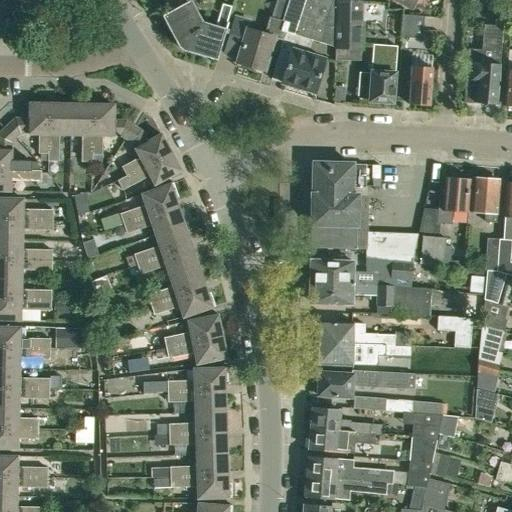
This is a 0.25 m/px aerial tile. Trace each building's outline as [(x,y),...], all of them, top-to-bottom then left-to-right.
[(191,0),(188,1),(187,0),(167,0),(173,9),(161,16),(178,46),(182,50),(186,51),(191,35),(201,23),(193,10),(202,5),(199,0),(191,0)] [(228,37),(223,54),(237,58),(236,62),(237,62),(263,70),(273,37),(278,39),(280,30),(285,32),(286,31),(294,33),(296,24),(298,25),(301,16),(298,15),(302,0),(288,0),(282,20),(272,17),(268,16),(263,34),(247,29),(249,21),(234,17),(228,37)] [(296,24),(294,33),(311,38),(311,39),(320,42),(326,23),(333,0),(302,0),(298,15),(301,16),(298,25),(296,24)] [(333,0),(326,23),(320,42),(335,46),(335,42),(335,23),(335,0),(333,0)] [(335,46),(334,59),(360,60),(362,18),(362,0),(337,0),(335,0),(335,23),(335,42),(335,46)] [(226,22),(231,6),(221,4),(214,27),(201,23),(191,35),(186,51),(216,60),(227,22),(226,22)] [(403,15),(401,37),(415,38),(422,39),(424,16),(416,16),(403,15)] [(463,102),(464,102),(496,104),(503,26),(484,24),(481,49),(467,48),(463,102)] [(279,53),(271,79),(281,82),(314,92),(324,59),(306,53),(311,39),(311,38),(294,33),(286,31),(285,32),(280,47),(279,53)] [(392,102),(396,52),(396,47),(373,45),(370,75),(360,74),(358,99),(368,100),(368,101),(393,103),(393,102),(392,102)] [(428,106),(431,68),(411,66),(399,66),(397,97),(408,97),(408,104),(428,106)] [(48,156),(49,103),(29,103),(28,118),(15,118),(7,125),(17,135),(20,132),(38,132),(37,155),(48,156)] [(70,134),(71,104),(49,103),(48,156),(48,162),(59,162),(59,156),(59,134),(70,134)] [(70,134),(82,134),(81,162),(92,162),(92,157),(92,134),(93,104),(71,104),(70,134)] [(119,134),(123,137),(131,124),(125,120),(113,120),(113,105),(93,104),(92,134),(92,157),(102,157),(103,134),(119,134)] [(127,139),(135,126),(131,124),(123,137),(127,139)] [(14,138),(17,135),(7,125),(4,128),(14,138)] [(126,175),(170,152),(161,134),(147,141),(141,130),(135,126),(127,139),(131,141),(138,155),(121,165),(126,175)] [(10,142),(14,138),(4,128),(0,131),(0,169),(31,170),(31,159),(10,159),(10,142)] [(117,180),(122,188),(148,174),(154,184),(180,170),(170,152),(126,175),(117,180)] [(365,187),(365,164),(352,164),(352,163),(319,163),(313,169),(312,193),(351,195),(352,187),(365,187)] [(41,170),(31,170),(0,169),(0,190),(10,190),(10,178),(40,179),(41,170)] [(419,232),(418,234),(422,235),(420,262),(442,264),(444,237),(438,236),(439,222),(451,223),(452,210),(467,211),(468,199),(470,180),(469,179),(467,177),(459,177),(457,179),(445,178),(444,194),(440,194),(438,210),(423,208),(419,232)] [(498,194),(496,191),(497,179),(475,177),(472,212),(486,213),(485,221),(496,221),(498,194)] [(123,222),(177,204),(174,196),(177,195),(173,182),(141,193),(145,205),(120,213),(123,222)] [(499,238),(497,271),(511,275),(511,260),(511,244),(511,182),(509,182),(508,195),(505,197),(503,225),(502,238),(499,237),(499,238)] [(351,195),(312,193),(311,193),(310,247),(365,249),(365,257),(412,262),(419,230),(368,231),(368,195),(357,195),(351,195)] [(53,211),(22,210),(22,198),(0,197),(0,218),(53,220),(53,211)] [(155,234),(184,225),(177,204),(123,222),(126,232),(151,224),(155,234)] [(53,228),(53,220),(0,218),(0,238),(21,239),(22,228),(53,228)] [(133,264),(141,262),(190,245),(184,225),(155,234),(158,245),(130,255),(133,264)] [(487,237),(485,270),(497,271),(499,238),(499,237),(487,237)] [(21,250),(21,239),(0,238),(0,258),(52,260),(52,251),(21,250)] [(168,275),(197,265),(190,245),(141,262),(144,271),(165,264),(168,275)] [(410,286),(412,262),(365,257),(365,271),(353,270),(353,260),(314,259),(310,263),(309,281),(378,283),(378,284),(393,284),(410,286)] [(52,268),(52,260),(0,258),(0,278),(20,279),(21,268),(52,268)] [(154,302),(204,286),(197,265),(168,275),(172,286),(151,293),(154,302)] [(507,275),(492,271),(483,300),(498,304),(507,275)] [(108,275),(93,280),(100,298),(115,293),(108,275)] [(20,290),(20,279),(0,278),(0,298),(51,300),(51,291),(20,290)] [(378,284),(378,283),(309,281),(309,298),(312,302),(352,303),(352,294),(376,294),(376,304),(376,313),(392,313),(432,315),(433,289),(410,286),(393,284),(378,284)] [(158,312),(178,305),(182,316),(214,306),(210,293),(207,294),(204,286),(154,302),(158,312)] [(51,308),(51,300),(0,298),(0,319),(19,320),(20,308),(51,308)] [(480,326),(486,328),(503,333),(508,318),(485,311),(480,326)] [(170,346),(221,336),(217,314),(187,321),(190,332),(168,337),(170,346)] [(468,316),(441,315),(436,315),(436,331),(456,332),(455,348),(467,349),(468,316)] [(363,323),(352,323),(320,322),(320,326),(317,328),(317,333),(320,334),(319,343),(377,344),(393,345),(393,335),(363,334),(363,323)] [(52,340),(19,339),(19,327),(0,326),(0,347),(51,348),(52,340)] [(498,352),(503,333),(486,328),(477,359),(482,360),(499,365),(502,354),(498,352)] [(86,331),(55,330),(55,346),(86,347),(86,331)] [(221,336),(170,346),(172,356),(194,352),(196,364),(226,357),(221,336)] [(393,345),(377,344),(319,343),(319,351),(317,353),(317,358),(319,359),(319,364),(351,365),(351,354),(376,355),(412,356),(412,346),(393,345)] [(51,357),(51,348),(0,347),(0,367),(18,368),(19,356),(51,357)] [(496,375),(499,365),(482,360),(479,371),(496,375)] [(18,379),(18,368),(0,367),(0,387),(50,388),(51,380),(18,379)] [(171,391),(224,389),(224,381),(227,381),(226,367),(193,368),(193,380),(171,381),(171,391)] [(414,387),(414,372),(351,369),(351,373),(318,372),(318,382),(315,382),(315,392),(317,392),(317,395),(350,396),(351,384),(414,387)] [(50,397),(50,388),(0,387),(0,407),(18,408),(18,396),(50,397)] [(194,412),(225,411),(224,389),(171,391),(172,402),(194,401),(194,412)] [(475,404),(474,418),(478,419),(491,422),(494,411),(494,409),(498,395),(475,390),(475,404)] [(355,395),(353,407),(385,410),(386,398),(355,395)] [(412,413),(440,415),(441,403),(413,401),(412,413)] [(17,419),(18,408),(0,407),(0,427),(38,428),(38,419),(17,419)] [(382,424),(372,423),(350,422),(350,420),(339,419),(340,410),(311,408),(309,428),(374,434),(381,434),(382,424)] [(173,434),(226,432),(225,411),(194,412),(195,423),(173,424),(173,434)] [(440,415),(412,413),(401,412),(400,424),(412,426),(411,437),(436,439),(439,428),(440,415)] [(438,434),(449,437),(452,438),(457,420),(443,416),(438,434)] [(85,429),(95,429),(95,417),(85,417),(85,429)] [(37,437),(38,428),(0,427),(0,447),(17,448),(17,436),(37,437)] [(373,443),(374,434),(309,428),(308,448),(353,452),(354,442),(373,443)] [(95,429),(85,429),(78,429),(78,443),(96,443),(95,429)] [(196,454),(226,453),(226,432),(173,434),(173,444),(195,444),(196,454)] [(445,450),(449,437),(438,434),(434,447),(445,450)] [(434,447),(436,439),(411,437),(409,461),(431,463),(434,447)] [(435,452),(429,471),(444,476),(450,456),(435,452)] [(169,477),(227,475),(226,453),(196,454),(196,466),(168,467),(169,477)] [(47,468),(16,468),(17,456),(0,455),(0,476),(47,477),(47,468)] [(351,459),(334,458),(307,456),(305,476),(383,483),(391,483),(392,474),(350,471),(351,459)] [(426,486),(427,479),(429,471),(431,463),(409,461),(407,476),(392,474),(391,483),(413,485),(426,486)] [(511,474),(511,465),(501,462),(499,470),(511,474)] [(511,474),(499,470),(496,479),(511,483),(511,474)] [(169,487),(197,486),(197,498),(231,497),(230,483),(227,483),(227,475),(169,477),(169,487)] [(47,486),(47,477),(0,476),(0,496),(16,496),(16,485),(47,486)] [(382,492),(383,483),(305,476),(303,496),(348,500),(349,489),(382,492)] [(422,504),(442,509),(448,484),(427,479),(426,486),(422,504)] [(420,510),(422,504),(426,486),(413,485),(407,508),(420,510)] [(15,508),(16,496),(0,496),(0,511),(46,511),(46,508),(15,508)] [(230,511),(231,506),(198,503),(196,511),(230,511)] [(329,511),(330,506),(303,503),(302,511),(329,511)]
